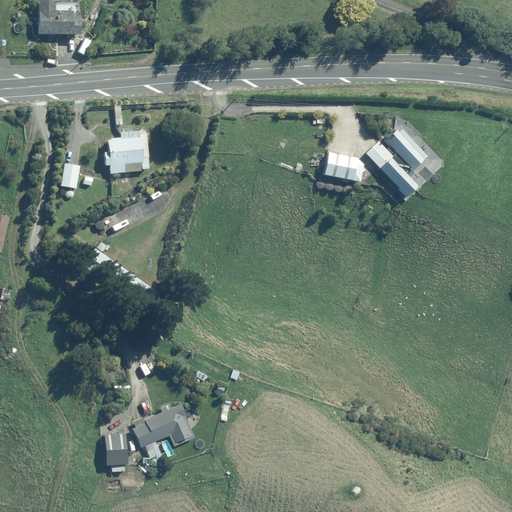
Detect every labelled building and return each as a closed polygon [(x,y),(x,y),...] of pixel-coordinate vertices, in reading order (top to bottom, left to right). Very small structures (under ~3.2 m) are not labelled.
[(68,5),(37,5),(38,37),(79,36),(78,4),(68,5)] [(120,106),(113,106),(113,127),(121,126),(120,106)] [(390,148),(409,169),(411,171),(426,157),(400,129),(385,143),(390,148)] [(107,167),(108,175),(149,171),(147,143),(150,143),(149,130),(118,132),(119,140),(105,141),(106,153),(102,153),(103,167),(107,167)] [(392,158),(386,151),(378,142),(364,155),(406,199),(418,188),(404,174),(390,159),(392,158)] [(325,164),(323,176),(360,184),(365,161),(319,151),(316,162),(325,164)] [(79,167),(62,164),(59,187),(76,190),(79,167)] [(79,264),(81,265),(149,315),(155,306),(151,302),(158,292),(93,245),(79,264)] [(0,313),(1,314),(4,298),(7,299),(9,290),(0,288),(0,313)] [(130,422),(140,448),(169,437),(173,448),(195,439),(181,404),(170,409),(169,405),(158,409),(159,413),(143,419),(142,417),(130,422)]
